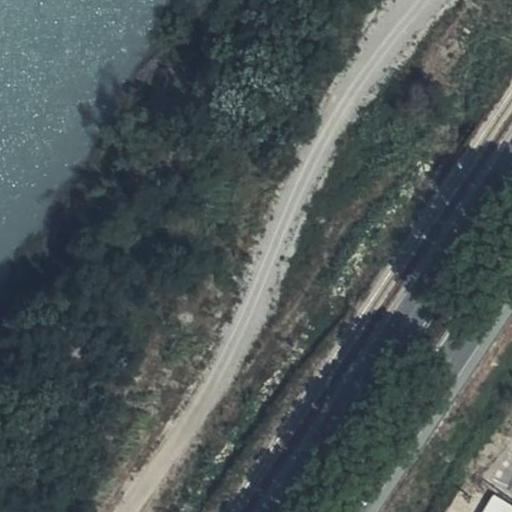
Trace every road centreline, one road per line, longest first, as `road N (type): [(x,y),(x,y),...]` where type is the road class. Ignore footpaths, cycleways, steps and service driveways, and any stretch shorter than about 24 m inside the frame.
road 1 (track): [(406,0),(104,511)]
road 2 (primary): [(511,164),(279,511)]
road 3 (primary): [(347,511),(511,266)]
